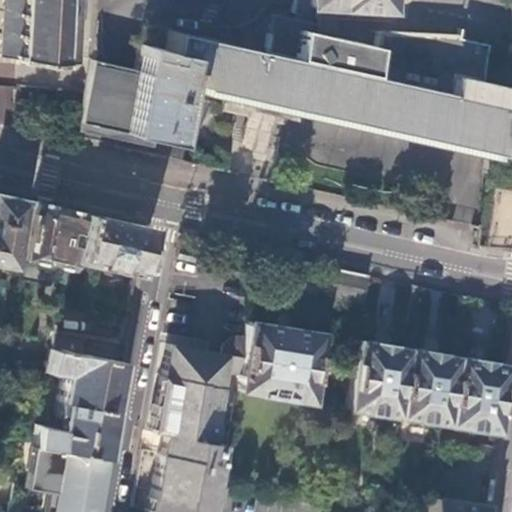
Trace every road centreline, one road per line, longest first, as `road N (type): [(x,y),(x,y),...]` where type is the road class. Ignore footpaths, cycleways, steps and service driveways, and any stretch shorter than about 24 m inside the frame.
road 1 (residential): [(166,203),(511,276)]
road 2 (residential): [(166,203),(109,511)]
road 3 (residential): [(0,164),(166,203)]
